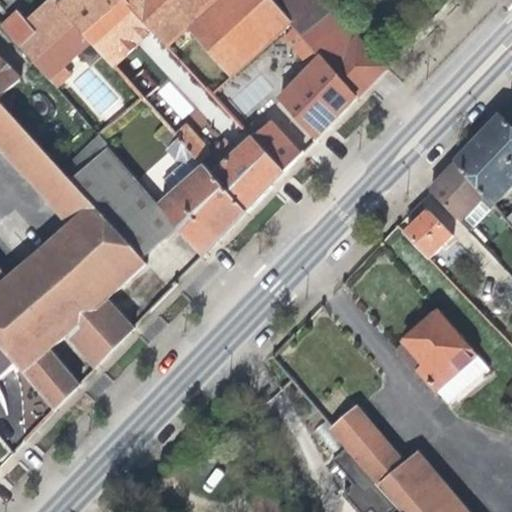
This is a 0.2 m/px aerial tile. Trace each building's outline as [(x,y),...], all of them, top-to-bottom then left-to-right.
[(59,6),(52,0),(49,0),(27,20),(36,29),(60,8),(59,6)] [(127,0),(65,0),(59,6),(60,8),(94,45),(143,99),(145,102),(172,77),(144,45),(157,33),(128,1),(127,0)] [(294,25),(271,0),(128,0),(128,1),(157,33),(169,47),(190,28),(235,77),(294,25)] [(271,0),(294,25),(298,30),(306,38),(333,14),(321,0),(271,0)] [(52,83),(94,45),(60,8),(36,29),(27,20),(18,10),(1,26),(52,83)] [(324,59),(358,97),(389,66),(360,37),(357,40),(333,14),(306,38),(324,59)] [(287,39),(314,68),(324,59),(306,38),(298,30),(287,39)] [(0,57),(0,95),(21,79),(0,57)] [(278,104),(315,141),(343,113),(358,97),(324,59),(314,68),(278,104)] [(172,81),(161,88),(178,117),(190,111),(172,81)] [(59,170),(0,104),(0,149),(67,225),(9,277),(0,285),(0,341),(19,365),(27,375),(52,352),(68,337),(109,299),(146,265),(140,258),(59,170)] [(457,163),(496,209),(511,192),(511,123),(503,115),(477,142),(457,163)] [(173,137),(197,155),(208,141),(184,123),(173,137)] [(273,125),(254,142),(284,175),(300,157),(273,125)] [(161,208),(100,135),(59,170),(140,258),(159,242),(177,227),(161,208)] [(212,176),(246,214),(267,192),(284,175),(254,142),(252,139),(212,176)] [(173,198),(216,246),(234,226),(246,214),(212,176),(205,168),(173,198)] [(161,208),(177,227),(204,258),(216,246),(173,198),(161,208)] [(418,223),(406,234),(431,259),(453,238),(429,212),(418,223)] [(0,285),(9,277),(0,265),(0,285)] [(136,328),(109,299),(68,337),(97,370),(136,328)] [(489,367),(442,314),(426,328),(400,351),(413,366),(415,364),(449,402),(489,367)] [(0,341),(0,380),(19,365),(0,341)] [(52,352),(27,375),(56,412),(82,385),(52,352)] [(348,448),(363,465),(389,442),(358,407),(332,429),(348,448)] [(389,442),(363,465),(381,486),(399,508),(403,511),(425,511),(439,501),(407,463),(389,442)] [(375,511),(394,511),(399,508),(381,486),(363,465),(348,448),(333,461),(353,486),(346,492),(362,511),(371,511),(374,510),(375,511)] [(471,511),(420,452),(407,463),(439,501),(425,511),(471,511)]
